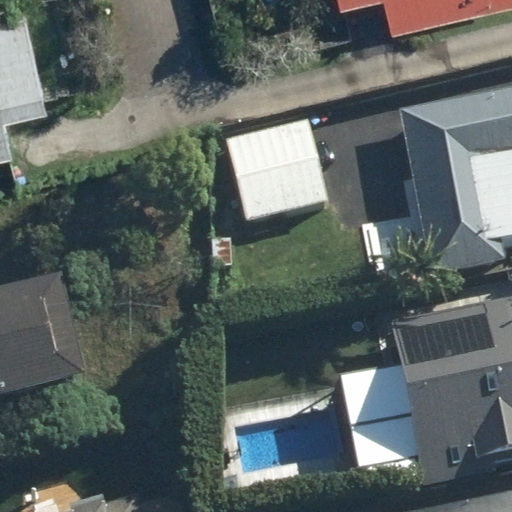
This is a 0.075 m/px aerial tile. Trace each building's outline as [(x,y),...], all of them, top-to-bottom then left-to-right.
[(381,0),(385,20),(506,0),(328,0),(329,0),(330,0),(381,0)] [(0,114),(46,103),(22,10),(0,15),(0,149),(8,148),(0,115),(0,114)] [(511,96),(391,121),(411,221),(363,231),(377,301),(489,279),(487,266),(511,261),(511,96)] [(302,135),(214,156),(234,241),(322,220),(302,135)] [(511,302),(375,336),(415,502),(511,478),(511,302)] [(0,324),(0,424),(79,408),(58,312),(0,324)]
